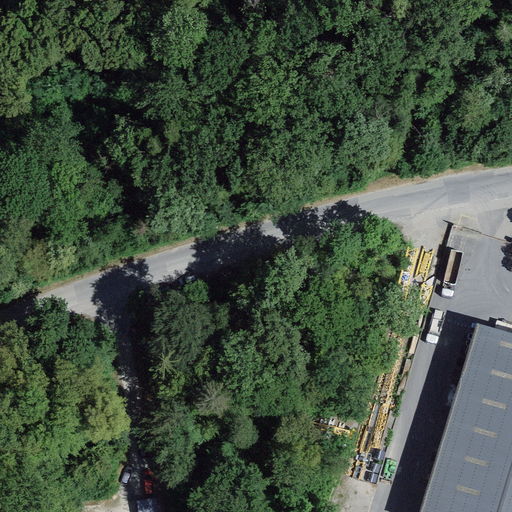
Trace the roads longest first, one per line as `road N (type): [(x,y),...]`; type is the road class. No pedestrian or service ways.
road 1 (unclassified): [(121,282),(391,201),(511,180)]
road 2 (unclassified): [(121,282),(138,464)]
road 3 (unclassified): [(0,329),(121,282)]
